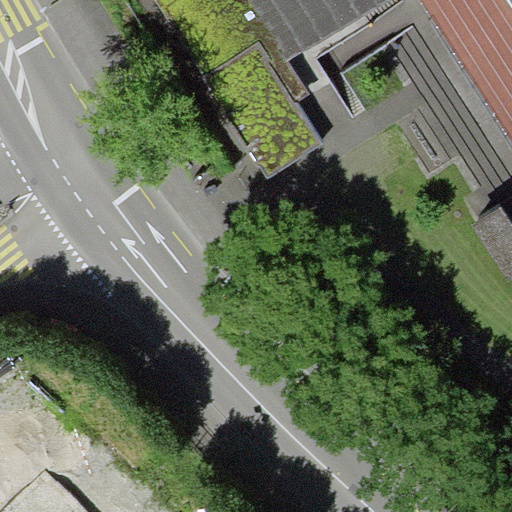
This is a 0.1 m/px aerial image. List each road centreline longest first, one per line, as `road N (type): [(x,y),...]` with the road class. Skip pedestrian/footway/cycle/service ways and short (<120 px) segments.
road 1 (primary): [(59,162),(253,400),(360,511)]
road 2 (primary): [(0,46),(59,162)]
